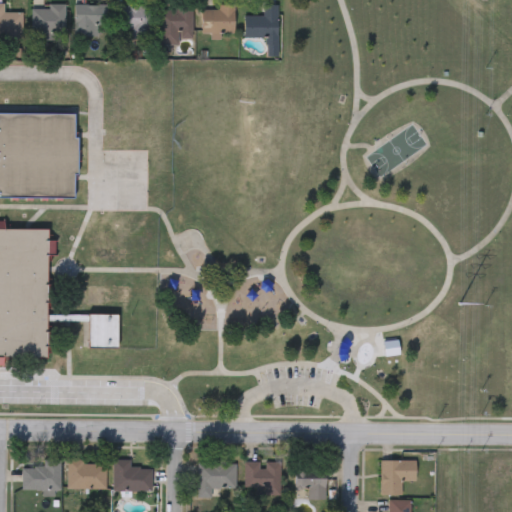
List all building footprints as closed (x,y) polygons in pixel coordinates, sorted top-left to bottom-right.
[(21,12),(21,39),(0,39),(0,2),(2,2),(2,12),(21,12)] [(73,4),(106,4),(106,25),(95,25),(95,31),(73,31),(73,4)] [(148,39),(115,39),(115,4),(148,4),(148,39)] [(177,43),(156,43),(156,8),(173,8),(173,4),(192,4),(192,37),(177,37),(177,43)] [(243,16),(262,15),(262,4),(277,4),(278,55),(266,55),(265,36),(243,37),(243,16)] [(31,39),(31,5),(63,5),(63,39),(31,39)] [(200,6),(233,6),(233,31),(200,31),(200,6)] [(107,100),(145,100),(145,82),(107,82),(107,100)] [(153,83),(153,121),(172,121),(172,83),(153,83)] [(0,105),(32,105),(32,86),(0,86),(0,105)] [(145,104),(107,104),(107,123),(145,123),(145,104)] [(0,112),(74,114),(73,199),(0,198),(0,229),(48,229),(47,314),(116,315),(115,348),(87,347),(87,321),(46,321),(46,357),(0,356),(0,112)] [(145,148),(145,133),(107,133),(107,148),(145,148)] [(170,133),(156,133),(156,174),(170,174),(170,133)] [(131,220),(91,220),(91,239),(131,239),(131,220)] [(89,247),(126,247),(126,268),(89,268),(89,247)] [(87,287),(127,287),(127,302),(87,302),(87,287)] [(60,490),(21,490),(21,467),(43,467),(43,459),(60,459),(60,490)] [(112,490),(112,459),(129,459),(129,467),(150,467),(150,490),(112,490)] [(379,495),(379,460),(415,460),(415,481),(401,481),(401,495),(379,495)] [(104,488),(66,488),(66,461),(104,461),(104,488)] [(279,494),(260,494),(260,487),(243,487),(243,461),(279,461),(279,494)] [(196,462),(235,462),(235,488),(211,488),(211,496),(196,496),(196,462)] [(295,487),(295,471),(324,471),(324,499),(306,499),(306,487),(295,487)] [(408,500),(408,511),(387,511),(387,500),(408,500)]
